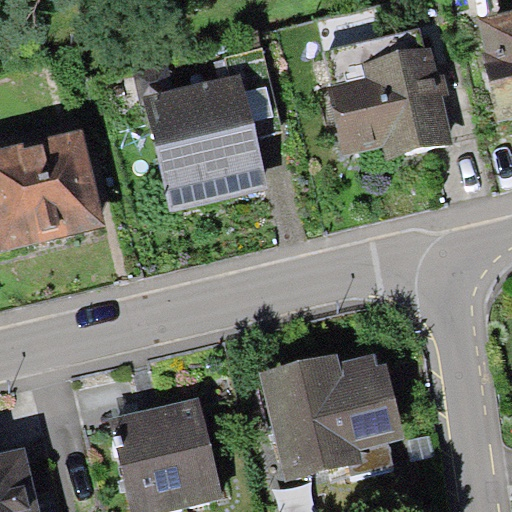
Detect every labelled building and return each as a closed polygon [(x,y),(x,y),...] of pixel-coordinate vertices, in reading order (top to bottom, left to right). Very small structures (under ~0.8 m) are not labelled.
[(511,15),(468,26),(494,137),(511,132),(511,15)] [(327,91),(342,159),(386,149),(389,161),(455,146),(445,101),(452,99),(446,70),(437,72),(433,51),(425,53),(421,33),(326,54),(333,89),(327,91)] [(146,109),(171,216),(268,194),(256,140),(281,134),(262,52),(217,62),(224,91),(146,109)] [(0,255),(1,258),(107,232),(83,135),(0,155),(0,255)] [(378,366),(375,354),(340,363),(338,356),(263,375),(288,475),(350,460),(353,473),(393,463),(388,443),(405,439),(386,364),(378,366)] [(107,425),(128,511),(192,511),(224,504),(199,403),(107,425)] [(0,511),(38,511),(30,474),(25,454),(0,459),(0,511)] [(30,474),(38,511),(59,511),(49,470),(30,474)]
